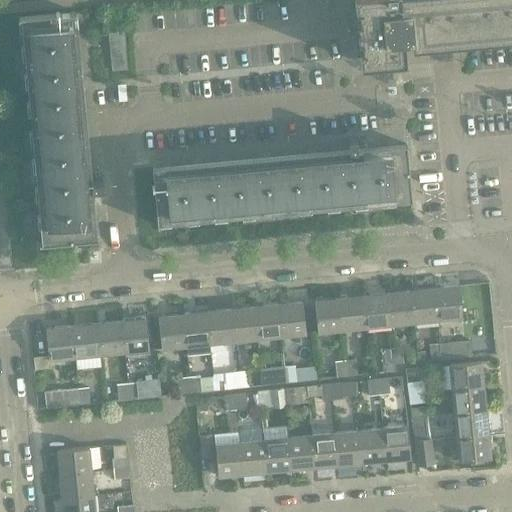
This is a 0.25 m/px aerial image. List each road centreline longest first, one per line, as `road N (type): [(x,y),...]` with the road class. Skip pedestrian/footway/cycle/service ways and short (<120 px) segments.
road 1 (residential): [(0,293),(504,246)]
road 2 (residential): [(296,511),(511,491)]
road 3 (residential): [(22,511),(0,297)]
